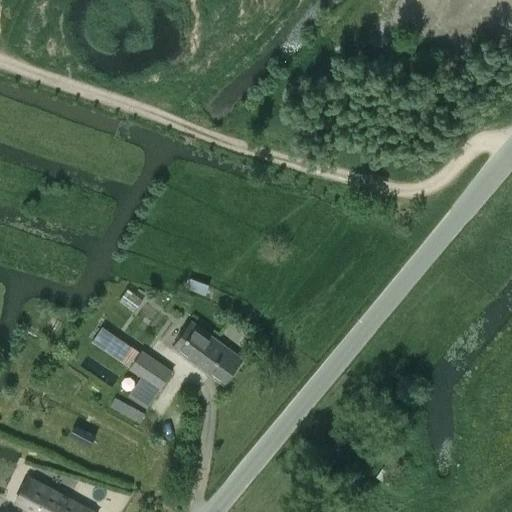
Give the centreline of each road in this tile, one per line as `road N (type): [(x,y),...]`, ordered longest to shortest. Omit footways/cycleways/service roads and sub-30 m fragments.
road 1 (track): [(511,138),(475,145),(433,184),(380,189),(0,66)]
road 2 (unclassified): [(210,511),(511,149)]
